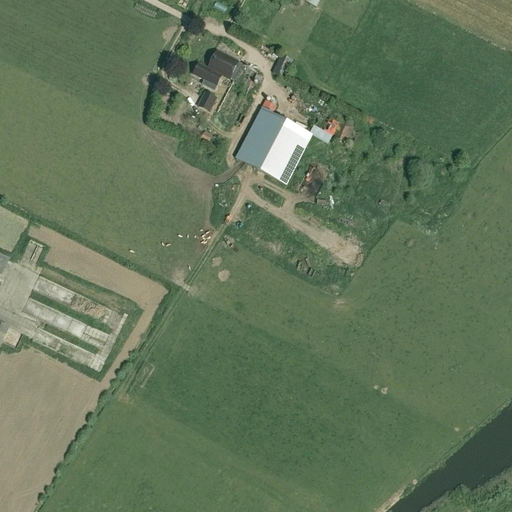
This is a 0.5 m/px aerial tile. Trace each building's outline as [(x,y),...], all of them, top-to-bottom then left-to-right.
[(316,8),(320,0),(299,0),(300,0),(316,8)] [(261,51),(259,56),(267,59),(269,55),(261,51)] [(218,54),(210,71),(209,71),(209,72),(199,66),(194,76),(202,80),(198,88),(207,92),(208,90),(207,89),(209,84),(210,85),(212,82),(217,84),(222,75),(228,78),(233,81),(217,114),(233,122),(257,74),(236,63),(218,54)] [(286,77),(293,61),(280,56),(272,75),(287,81),(288,78),(286,77)] [(210,114),(218,99),(205,93),(198,107),(210,114)] [(286,187),(312,136),(272,115),(276,107),(266,102),(235,160),(286,187)] [(330,135),(337,122),(321,114),(314,127),(330,135)] [(344,149),(353,128),(340,123),(332,143),(344,149)] [(202,130),(199,139),(217,146),(220,138),(202,130)] [(379,147),(388,150),(390,141),(382,139),(379,147)] [(207,158),(217,163),(220,157),(210,152),(207,158)] [(321,168),(315,173),(320,178),(326,173),(321,168)] [(0,279),(9,261),(0,257),(0,279)] [(22,297),(16,309),(79,337),(84,324),(22,297)]
